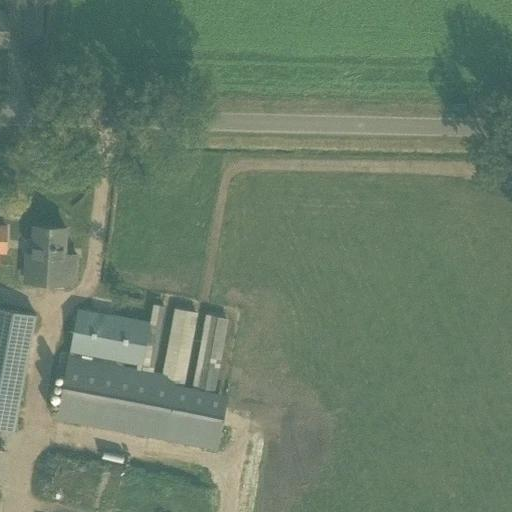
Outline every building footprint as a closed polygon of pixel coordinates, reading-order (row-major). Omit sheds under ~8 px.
[(0,45),(9,46),(9,26),(9,11),(0,10),(0,45)] [(27,196),(19,198),(21,206),(29,205),(27,196)] [(0,252),(10,252),(11,224),(0,223),(0,252)] [(25,281),(75,284),(77,256),(65,255),(66,228),(35,227),(33,255),(27,255),(25,281)] [(165,306),(153,304),(149,323),(79,309),(58,418),(163,439),(173,388),(183,390),(198,312),(175,308),(163,374),(152,372),(165,306)] [(0,429),(15,432),(37,314),(0,306),(0,429)] [(205,314),(190,391),(214,396),(228,318),(205,314)]
